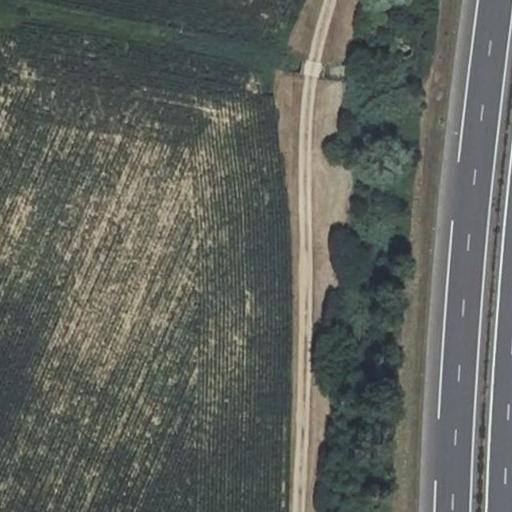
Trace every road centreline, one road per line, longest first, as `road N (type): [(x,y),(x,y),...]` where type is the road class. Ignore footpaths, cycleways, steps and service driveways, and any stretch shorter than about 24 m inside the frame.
road 1 (track): [(326,0),(302,94),(296,511)]
road 2 (motorway): [(500,0),(470,276),(456,511)]
